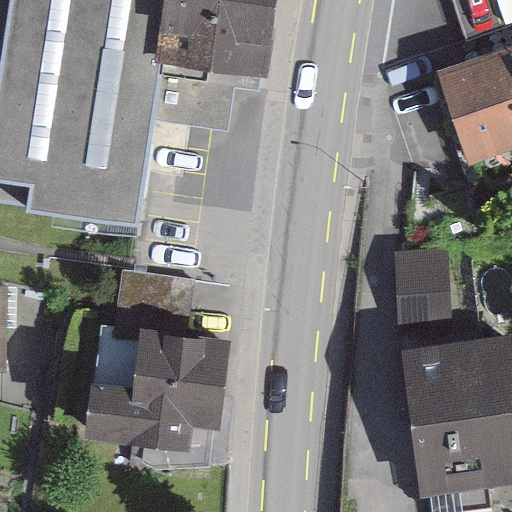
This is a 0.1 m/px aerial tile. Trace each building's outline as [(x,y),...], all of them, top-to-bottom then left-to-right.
[(0,0),(0,200),(139,223),(156,117),(189,122),(196,76),(162,70),(173,0),(172,0),(0,0)] [(172,0),(173,0),(162,70),(196,76),(257,85),(270,0),(172,0)] [(511,0),(433,0),(442,25),(511,0)] [(511,45),(438,73),(472,168),(511,153),(511,45)] [(449,238),(402,243),(411,327),(459,321),(449,238)] [(182,280),(124,273),(117,329),(176,336),(182,280)] [(15,281),(0,280),(0,373),(11,374),(15,281)] [(176,336),(117,329),(103,327),(91,429),(155,437),(152,458),(187,462),(190,440),(215,443),(227,342),(176,336)] [(511,334),(404,348),(423,506),(449,502),(450,511),(498,511),(496,489),(511,487),(511,334)]
